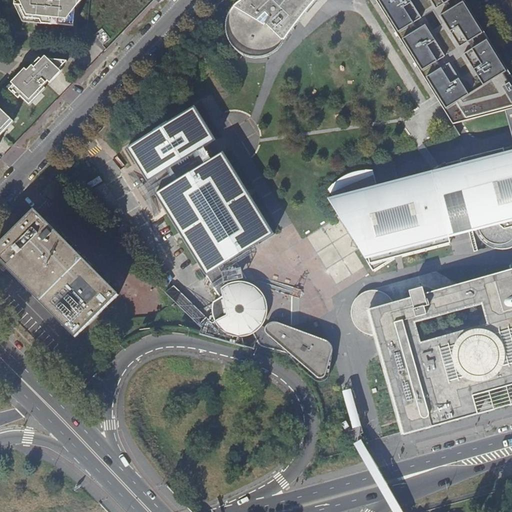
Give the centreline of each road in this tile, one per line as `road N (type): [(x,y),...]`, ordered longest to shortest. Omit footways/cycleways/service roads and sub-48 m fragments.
road 1 (primary): [(111,456),(113,386),(128,359),(152,345),(200,345),(272,368),(303,398),(307,435),(294,468),(241,511)]
road 2 (residential): [(189,0),(0,195)]
road 3 (primary): [(111,456),(0,344)]
road 4 (primary): [(393,482),(511,448)]
